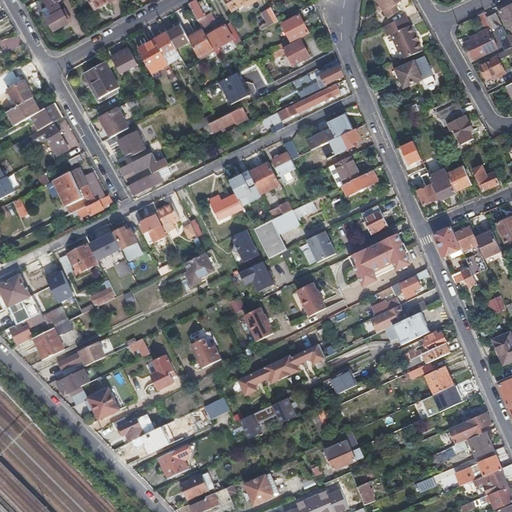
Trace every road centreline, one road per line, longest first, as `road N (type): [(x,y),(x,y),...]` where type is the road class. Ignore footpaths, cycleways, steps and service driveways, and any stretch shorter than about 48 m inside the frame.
road 1 (unclassified): [(126,208),(362,92)]
road 2 (residential): [(0,350),(160,511)]
road 3 (residential): [(511,435),(422,230)]
road 4 (residential): [(126,208),(50,71)]
road 5 (residential): [(422,230),(362,92)]
road 6 (residential): [(50,71),(177,0)]
road 7 (unclassified): [(0,272),(126,208)]
road 8 (residential): [(436,21),(493,121),(511,122)]
